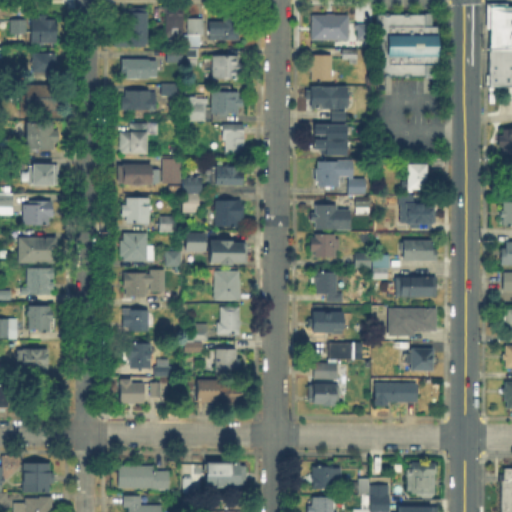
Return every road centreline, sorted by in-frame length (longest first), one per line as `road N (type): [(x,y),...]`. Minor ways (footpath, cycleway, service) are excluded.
road 1 (secondary): [(463,511),(467,0)]
road 2 (residential): [(273,511),(276,0)]
road 3 (residential): [(511,436),(0,433)]
road 4 (residential): [(84,511),(86,0)]
